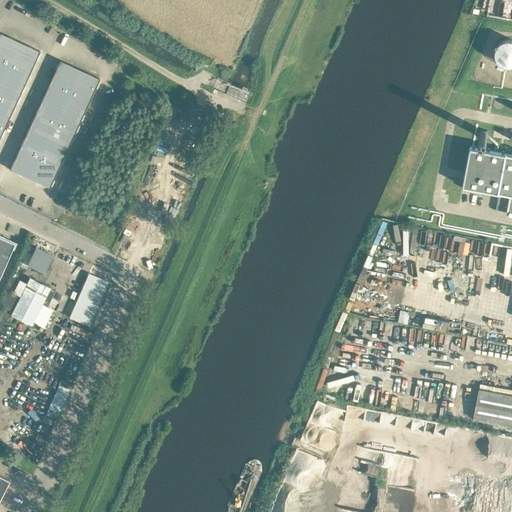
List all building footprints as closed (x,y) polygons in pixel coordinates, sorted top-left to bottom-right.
[(0,135),(39,50),(0,32),(0,135)] [(99,78),(59,60),(9,169),(49,187),(99,78)] [(488,137),(488,136),(487,134),(486,133),(485,132),(484,132),(483,132),(481,132),(480,133),(479,134),(479,135),(479,137),(479,139),(481,140),(482,141),(484,141),(486,140),(487,139),(488,137)] [(511,153),(470,146),(463,185),(499,192),(496,208),(511,211),(511,153)] [(125,244),(128,236),(123,233),(120,241),(125,244)] [(0,274),(14,242),(0,236),(0,274)] [(53,255),(35,246),(26,264),(44,273),(53,255)] [(92,326),(111,282),(89,273),(69,317),(92,326)] [(47,306),(56,290),(30,277),(26,283),(19,279),(13,292),(20,296),(11,314),(31,324),(33,321),(44,327),(53,309),(47,306)] [(511,425),(511,395),(479,389),(473,418),(511,425)] [(0,498),(9,480),(0,475),(0,498)]
